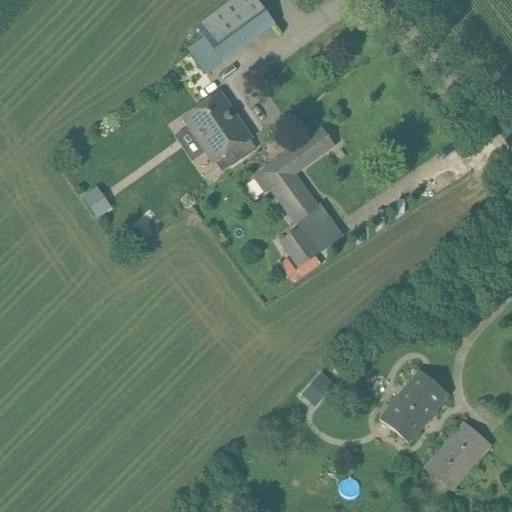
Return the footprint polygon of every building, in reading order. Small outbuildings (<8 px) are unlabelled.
[(255,0),(233,0),(231,2),(195,28),(203,39),(188,50),(206,75),(274,25),(255,0)] [(251,140),(220,94),(182,120),(213,165),(251,140)] [(333,148),(321,130),(253,179),(264,195),(270,191),(295,225),(317,209),(294,176),(333,148)] [(256,150),(250,140),(227,156),(233,165),(256,150)] [(92,219),(109,210),(96,186),(79,195),(92,219)] [(299,228),(278,244),(299,271),(319,255),(299,228)] [(335,388),(320,374),(300,396),(315,410),(335,388)] [(414,376),(402,392),(374,426),(404,450),(444,400),(414,376)] [(489,448),(463,425),(426,470),(452,492),(489,448)] [(312,493),(334,473),(324,462),(302,482),(312,493)]
